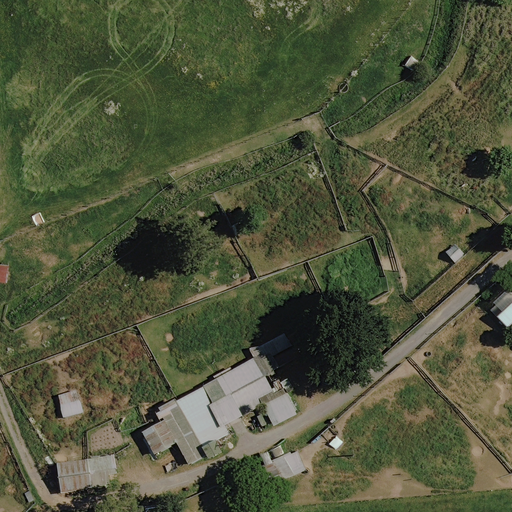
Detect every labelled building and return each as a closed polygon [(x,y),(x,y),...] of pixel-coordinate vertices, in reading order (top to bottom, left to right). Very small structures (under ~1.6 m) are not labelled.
[(9,266),(0,264),(0,283),(7,284),(9,266)] [(259,410),(270,430),(301,413),(290,393),(312,381),(284,330),(246,350),(251,359),(218,377),(158,410),(164,421),(141,434),(153,457),(177,444),(189,466),(233,442),(226,428),(241,420),(259,410)] [(82,414),(77,392),(58,396),(63,418),(82,414)] [(121,435),(103,431),(100,445),(118,449),(121,435)] [(308,472),(295,448),(267,462),(280,486),(308,472)] [(115,475),(116,459),(87,458),(86,474),(115,475)]
